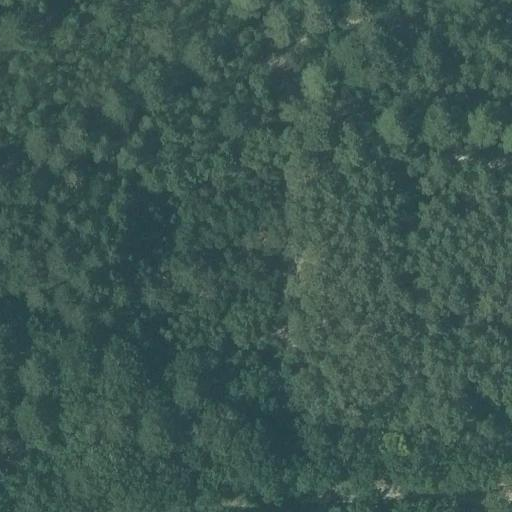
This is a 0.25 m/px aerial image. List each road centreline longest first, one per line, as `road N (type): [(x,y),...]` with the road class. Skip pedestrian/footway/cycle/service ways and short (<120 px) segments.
road 1 (unknown): [(511,32),(382,21),(318,27),(291,45),(288,72),(274,59),(267,63),(181,160),(150,170),(112,212),(68,217),(0,205)]
road 2 (unknown): [(330,441),(392,412),(413,368),(401,0)]
